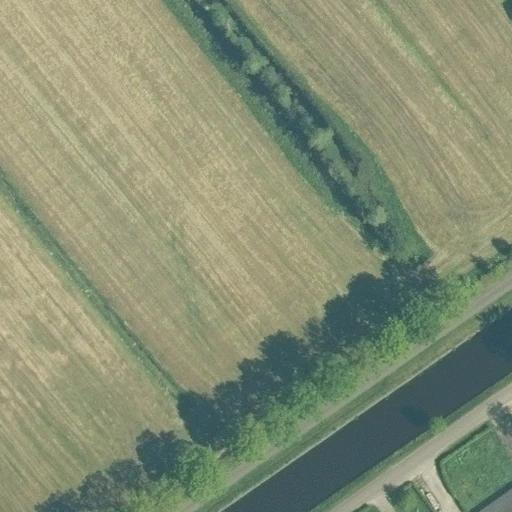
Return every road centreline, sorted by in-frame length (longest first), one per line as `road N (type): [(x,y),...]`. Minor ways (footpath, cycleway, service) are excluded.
road 1 (unclassified): [(183,511),(511,282)]
road 2 (unclassified): [(338,511),(511,396)]
